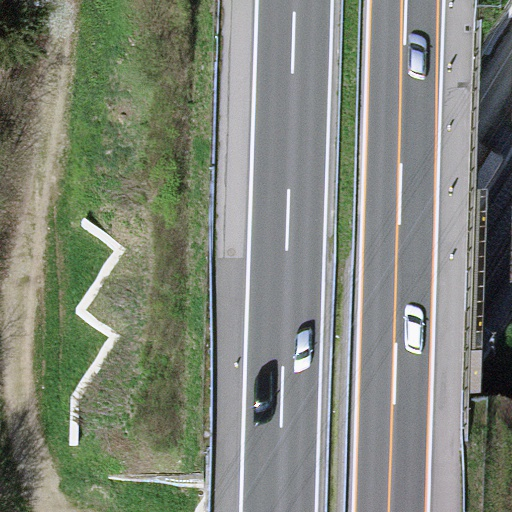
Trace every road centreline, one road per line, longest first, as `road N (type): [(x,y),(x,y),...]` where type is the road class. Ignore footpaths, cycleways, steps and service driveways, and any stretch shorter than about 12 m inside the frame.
road 1 (track): [(214,511),(511,48)]
road 2 (track): [(61,0),(18,349),(23,409),(57,511)]
road 3 (motorway): [(294,0),(278,511)]
road 4 (motorway): [(389,511),(405,0)]
